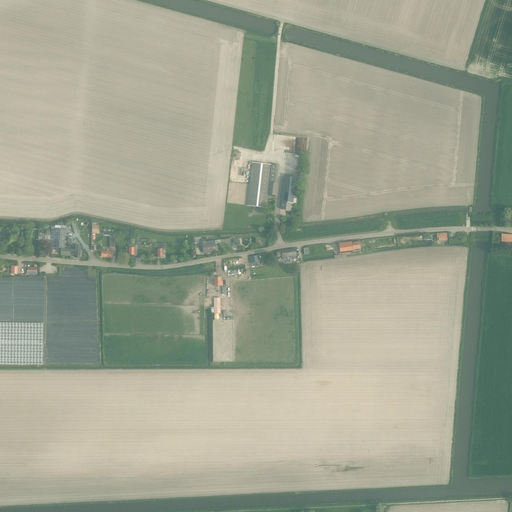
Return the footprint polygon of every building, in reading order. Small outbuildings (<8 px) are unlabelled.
[(268,195),(276,195),(277,183),(276,183),(278,165),(271,165),(252,162),(247,205),(266,208),(268,195)] [(284,177),(281,209),(290,210),(291,203),(293,203),(296,203),(297,198),(293,198),(295,178),(284,177)] [(36,237),(36,240),(38,240),(38,242),(50,243),(50,247),(61,248),(60,255),(70,256),(70,254),(70,249),(64,248),(65,236),(66,229),(58,229),(55,229),(55,230),(51,229),(51,231),(47,231),(47,233),(39,233),(39,237),(36,237)] [(115,232),(103,232),(103,236),(111,236),(111,247),(115,247),(115,232)] [(434,241),(446,240),(446,233),(436,234),(437,238),(434,238),(434,241)] [(511,242),(511,234),(502,234),(501,242),(511,242)] [(215,244),(215,240),(206,241),(204,240),(202,242),(203,245),(202,245),(203,249),(201,251),(203,252),(203,253),(213,252),(212,244),(215,244)] [(352,252),(352,249),(360,249),(359,242),(351,242),(338,243),(340,253),(352,252)] [(129,244),(129,255),(137,255),(137,244),(129,244)] [(165,244),(157,244),(157,249),(157,257),(163,257),(163,250),(165,250),(165,244)] [(70,249),(70,254),(74,254),(74,257),(80,258),(81,246),(74,246),(74,249),(70,249)] [(101,257),(112,258),(112,252),(112,249),(106,249),(106,252),(101,251),(101,257)] [(291,258),(291,259),(296,258),(295,249),(277,252),(277,256),(282,255),(283,259),(291,258)] [(214,286),(222,286),(222,281),(221,282),(221,277),(214,277),(214,286)] [(224,319),(232,318),(232,317),(226,317),(225,310),(223,311),(224,319)] [(94,320),(42,319),(42,324),(40,324),(0,322),(0,364),(40,365),(42,365),(93,365),(94,320)]
